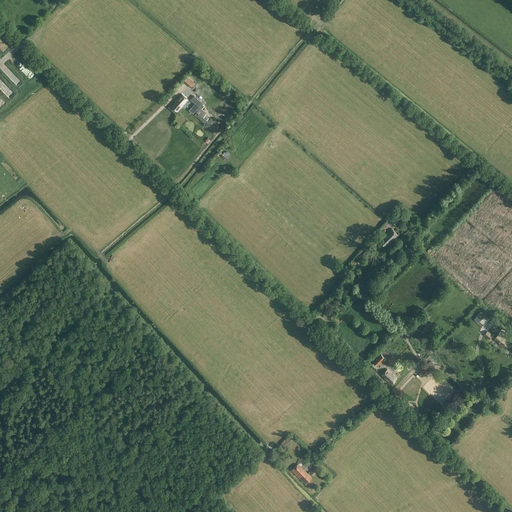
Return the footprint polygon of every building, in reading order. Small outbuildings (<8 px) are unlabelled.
[(171,106),(177,112),(188,99),(182,94),(171,106)] [(194,96),(191,100),(196,104),(199,101),(194,96)] [(195,105),(190,111),(200,120),(202,118),(207,123),(210,119),(195,105)] [(224,152),(221,156),(223,158),(224,158),(226,160),(230,155),(226,152),(225,153),(224,152)] [(389,219),(392,221),(395,225),(405,215),(401,212),(396,217),(393,215),(389,219)] [(415,222),(408,216),(406,218),(413,224),(415,222)] [(379,241),(386,247),(398,235),(391,229),(379,241)] [(479,311),(474,316),(478,319),(482,315),(479,311)] [(487,331),(483,335),(489,340),(492,336),(487,331)] [(501,331),(499,334),(494,339),(500,344),(499,345),(504,349),(509,343),(504,339),(507,336),(501,331)] [(373,363),(377,366),(385,358),(381,355),(373,363)] [(392,355),(387,361),(392,365),(397,360),(392,355)] [(382,375),(391,384),(397,379),(387,370),(382,375)] [(291,441),(287,437),(281,443),(285,447),(291,441)] [(292,470),(305,484),(311,478),(298,464),(292,470)] [(314,466),(308,473),(312,476),(318,470),(314,466)]
